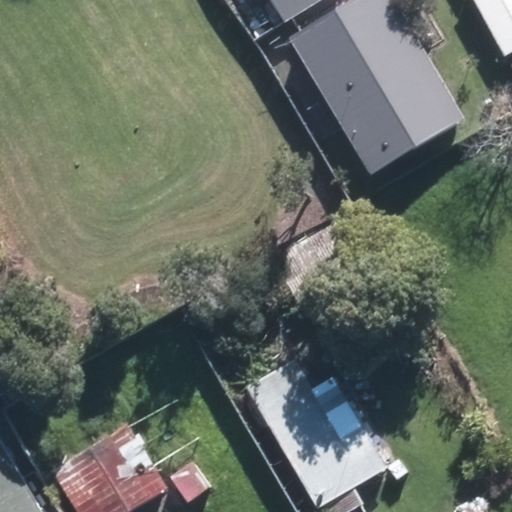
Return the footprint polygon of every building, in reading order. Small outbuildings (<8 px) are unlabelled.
[(272,0),(284,20),(319,0),(272,0)] [(470,118),(401,0),(357,0),(297,35),(376,173),(470,118)] [(511,0),(477,0),(507,57),(511,54),(511,0)] [(255,381),(325,501),(394,460),(375,430),(353,443),(301,354),(255,381)] [(0,511),(55,511),(0,417),(0,511)] [(130,429),(53,473),(75,511),(125,511),(165,490),(130,429)] [(198,455),(175,470),(192,498),(215,484),(198,455)] [(498,511),(493,502),(476,511),(498,511)]
